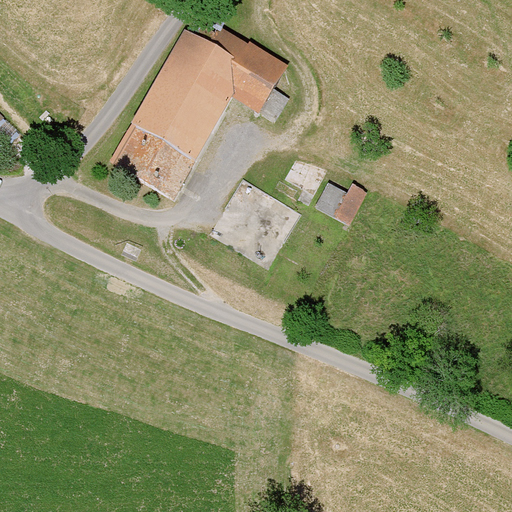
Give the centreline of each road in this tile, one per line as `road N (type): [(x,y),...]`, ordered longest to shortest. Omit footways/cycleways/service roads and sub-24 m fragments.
road 1 (unclassified): [(8,217),(511,438)]
road 2 (unclassified): [(8,217),(79,154),(187,0)]
